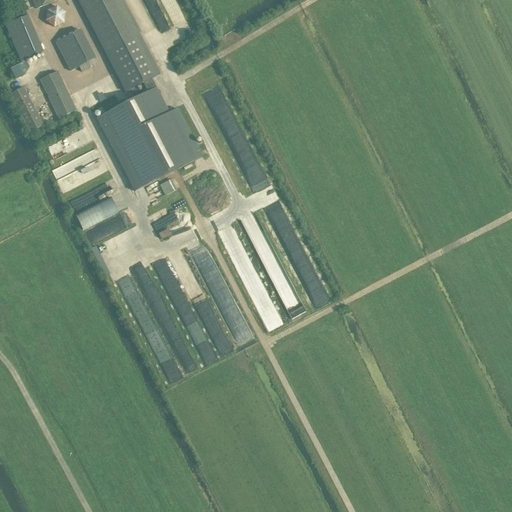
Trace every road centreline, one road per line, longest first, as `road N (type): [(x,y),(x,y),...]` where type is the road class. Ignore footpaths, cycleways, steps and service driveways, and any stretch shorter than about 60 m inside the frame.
road 1 (track): [(313,0),(172,82),(239,207),(155,249),(81,100),(111,86)]
road 2 (track): [(204,225),(351,511)]
road 3 (track): [(435,254),(264,344)]
road 4 (track): [(0,354),(88,511)]
